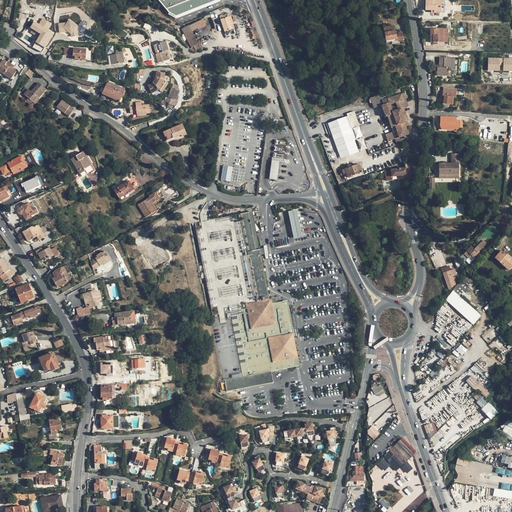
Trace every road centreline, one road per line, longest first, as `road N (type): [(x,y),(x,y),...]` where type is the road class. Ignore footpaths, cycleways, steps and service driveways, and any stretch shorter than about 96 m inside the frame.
road 1 (residential): [(0,29),(201,190),(231,200),(300,197)]
road 2 (secondary): [(0,222),(84,362),(82,439)]
road 3 (secondary): [(253,0),(323,188)]
road 4 (secondary): [(399,385),(445,511)]
road 5 (residential): [(82,439),(178,429),(197,449)]
